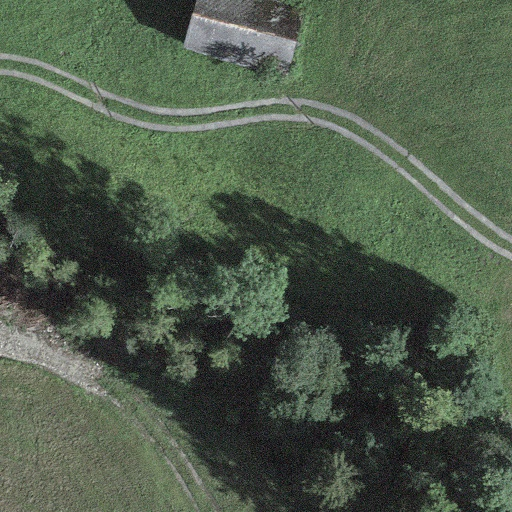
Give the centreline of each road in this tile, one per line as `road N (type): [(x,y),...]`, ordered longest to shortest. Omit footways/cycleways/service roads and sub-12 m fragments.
road 1 (track): [(0,64),(169,123),(293,107),(349,124),(511,248)]
road 2 (track): [(0,342),(41,347),(117,387),(209,511)]
